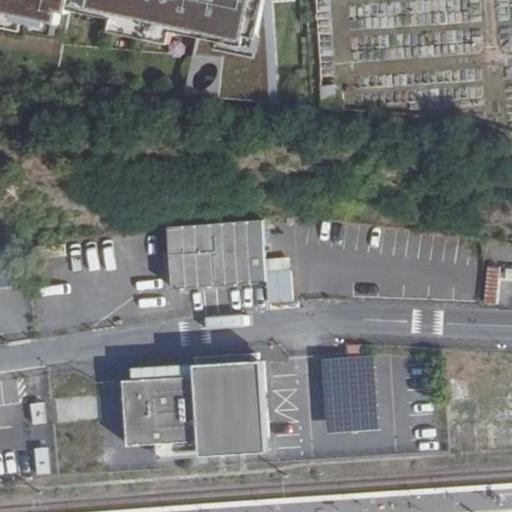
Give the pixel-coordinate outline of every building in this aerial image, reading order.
[(0,0),(0,27),(20,32),(23,22),(48,27),(49,21),(60,23),(63,11),(70,13),(71,8),(114,17),(111,30),(169,42),(172,29),(198,34),(195,53),(222,58),(220,98),(280,103),(273,0),(0,0)] [(324,107),(345,109),(343,93),(341,89),(322,87),(324,107)] [(267,259),(265,222),(172,228),(175,288),(269,282),(267,259)] [(0,287),(18,286),(16,248),(0,248),(0,287)] [(292,257),(267,259),(269,282),(270,302),(295,300),(292,257)] [(205,377),(134,380),(136,445),(275,439),(272,362),(205,365),(205,377)] [(467,405),(447,404),(447,419),(467,419),(467,405)]
